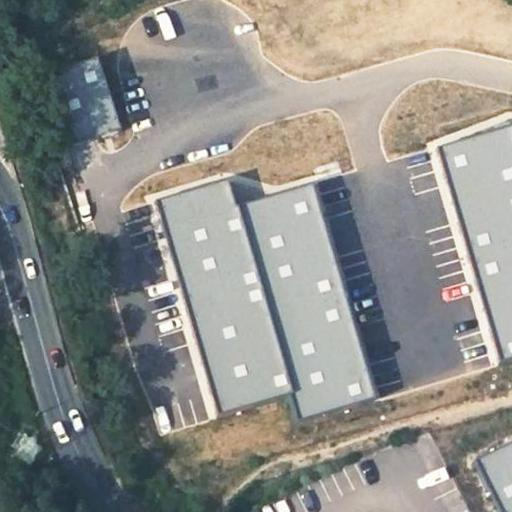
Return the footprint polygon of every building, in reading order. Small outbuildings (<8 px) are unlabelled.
[(82,62),(37,76),(58,143),(103,129),(82,62)] [(511,197),(493,130),(421,150),(481,359),(511,350),(511,197)] [(212,184),(142,206),(207,419),(278,398),(212,184)] [(353,395),(292,191),(223,211),(284,416),(353,395)] [(511,511),(511,441),(470,461),(494,511),(511,511)]
